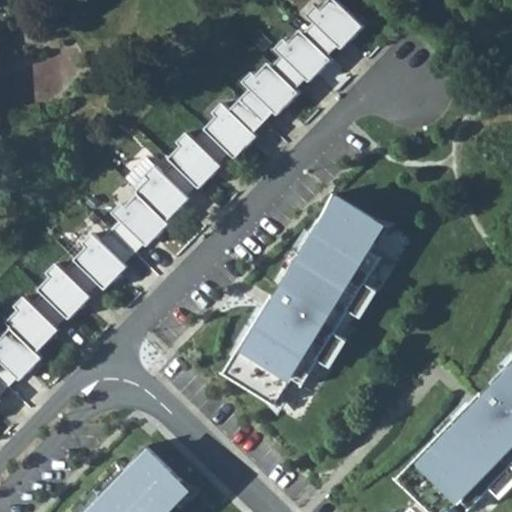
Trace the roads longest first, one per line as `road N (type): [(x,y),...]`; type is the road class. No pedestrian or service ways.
road 1 (residential): [(407,89),(357,103),(128,337),(113,370)]
road 2 (residential): [(274,511),(161,400),(113,370)]
road 3 (residential): [(113,370),(85,389),(0,481)]
